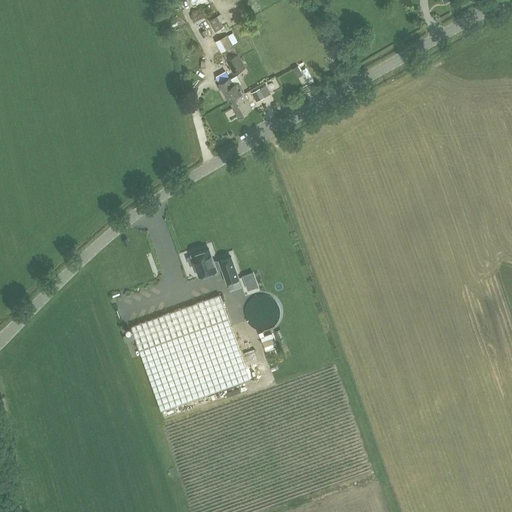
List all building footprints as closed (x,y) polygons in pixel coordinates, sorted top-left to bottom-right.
[(201,10),(191,15),(181,20),(182,23),(188,21),(189,23),(194,21),(195,24),(206,19),(201,10)] [(233,45),(227,35),(216,40),(222,51),(233,45)] [(239,53),(238,54),(234,46),(223,52),(226,59),(233,74),(246,67),(239,53)] [(302,71),(311,86),(315,83),(307,68),(302,71)] [(230,102),(245,94),(239,83),(235,85),(231,78),(219,84),(229,102),(230,102)] [(257,103),(265,98),(260,89),(252,94),(257,103)] [(245,94),(230,102),(238,117),(252,109),(244,94),(245,94)] [(210,244),(191,250),(199,275),(218,269),(217,265),(221,264),(226,282),(240,277),(232,252),(218,256),(219,260),(215,261),(210,244)] [(219,294),(130,325),(161,410),(249,378),(219,294)] [(260,339),(263,348),(275,345),(272,335),(260,339)]
